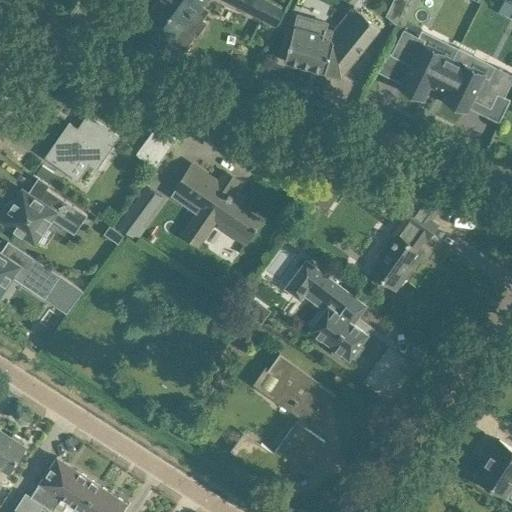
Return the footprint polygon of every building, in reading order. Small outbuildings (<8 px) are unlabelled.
[(196,15),(206,0),(159,0),(146,19),(159,28),(152,37),(165,47),(167,45),(180,54),(194,35),(196,36),(206,22),(196,15)] [(283,9),(265,0),(226,0),(275,25),(283,9)] [(393,0),(386,15),(397,24),(407,0),(393,0)] [(295,20),(284,60),(341,76),(380,27),(361,12),(337,42),(322,38),(325,28),(327,22),(299,15),(297,20),(295,20)] [(438,88),(453,58),(423,43),(426,39),(404,28),(391,54),(411,64),(401,86),(423,97),(430,84),(438,88)] [(504,97),(511,81),(511,73),(495,65),(489,76),(469,66),(474,55),(459,48),(459,47),(458,47),(453,58),(438,88),(447,92),(444,98),(467,109),(472,98),(491,107),(497,93),(504,97)] [(80,156),(97,167),(118,136),(87,115),(78,129),(69,123),(46,156),(69,171),(80,156)] [(156,166),(177,138),(159,124),(138,153),(156,166)] [(192,164),(177,186),(203,205),(183,234),(198,245),(218,215),(250,236),(261,220),(230,199),(233,195),(230,192),(238,180),(226,171),(219,182),(192,164)] [(372,271),(380,277),(396,289),(407,274),(402,271),(418,248),(426,235),(429,237),(438,225),(431,220),(444,201),(426,188),(418,199),(414,196),(415,195),(394,180),(382,196),(397,206),(392,212),(402,220),(376,255),(381,259),(372,271)] [(143,189),(119,222),(135,234),(163,196),(147,185),(143,189)] [(87,214),(64,199),(47,188),(39,200),(23,188),(14,202),(11,200),(8,203),(5,207),(3,211),(2,215),(4,217),(2,220),(30,239),(41,223),(46,226),(51,218),(74,234),(87,214)] [(109,225),(103,233),(118,243),(124,235),(109,225)] [(53,286),(61,275),(11,241),(10,242),(11,243),(3,254),(0,251),(0,285),(5,277),(10,280),(16,272),(48,293),(53,286)] [(365,304),(349,292),(306,260),(286,287),(300,298),(309,286),(330,302),(311,329),(336,347),(334,350),(344,358),(346,355),(349,357),(352,354),(355,356),(363,346),(359,344),(367,333),(352,321),(357,315),(348,309),(355,298),(364,305),(365,304)] [(61,275),(53,286),(76,301),(83,290),(61,275)] [(246,294),(237,307),(260,324),(269,311),(246,294)] [(50,331),(61,317),(49,309),(39,323),(50,331)] [(261,443),(247,462),(283,487),(284,486),(282,485),(297,463),(305,469),(325,441),(308,429),(304,426),(309,419),(310,420),(321,405),(319,404),(328,390),(334,394),(335,395),(336,394),(320,382),(280,354),(270,368),(283,377),(270,395),(300,416),(274,452),(261,443)] [(0,484),(25,446),(0,429),(0,484)] [(511,499),(511,447),(500,439),(476,476),(485,483),(484,485),(494,492),(496,489),(511,499)] [(73,475),(62,468),(65,463),(67,464),(68,463),(57,456),(31,496),(53,511),(62,498),(82,511),(99,484),(77,469),(73,475)] [(121,511),(127,502),(99,484),(82,511),(83,511),(121,511)]
